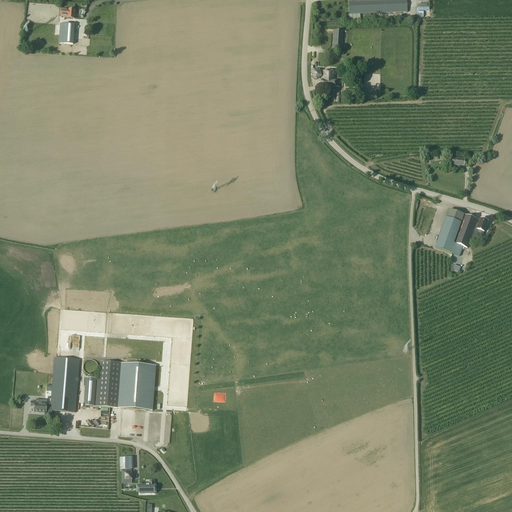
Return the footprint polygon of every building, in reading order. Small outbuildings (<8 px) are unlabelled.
[(360,20),(360,14),(407,12),(406,0),(351,0),(348,0),(349,5),(349,15),(348,15),(348,20),(360,20)] [(429,17),(429,10),(426,10),(426,5),(423,5),(423,8),(417,9),(417,17),(429,17)] [(70,11),(59,18),(59,20),(77,23),(70,11)] [(73,45),(74,25),(65,24),(65,27),(60,27),(59,44),(73,45)] [(342,31),(335,31),(334,47),(341,47),(342,31)] [(321,81),(321,87),(335,88),(339,88),(340,82),(335,82),(336,72),(322,71),(322,81),(321,81)] [(453,158),(452,165),(463,167),(464,160),(453,158)] [(484,232),(487,222),(480,219),(478,224),(477,224),(478,220),(448,209),(434,249),(450,255),(454,244),(467,249),(473,232),(476,233),(477,230),(484,232)] [(79,360),(54,358),(50,404),(36,404),(36,402),(31,402),(31,406),(34,407),(34,412),(45,413),(45,410),(50,410),(50,411),(75,413),(76,402),(79,402),(79,390),(77,390),(79,360)] [(83,370),(84,371),(84,372),(85,373),(86,374),(87,375),(88,375),(89,375),(90,375),(91,375),(92,375),(93,375),(94,374),(95,374),(96,373),(96,372),(97,372),(97,371),(98,370),(98,369),(98,368),(98,367),(98,366),(97,365),(97,364),(96,363),(95,362),(94,362),(94,361),(93,361),(92,361),(91,360),(90,360),(89,361),(88,361),(87,361),(86,362),(85,363),(84,364),(84,365),(83,365),(83,366),(83,367),(83,368),(83,369),(83,370)] [(117,409),(120,364),(100,362),(99,380),(96,380),(94,407),(117,409)] [(155,366),(120,364),(117,409),(152,411),(155,366)] [(96,379),(85,378),(83,406),(94,407),(96,379)] [(132,469),(131,457),(119,457),(119,470),(132,469)] [(131,470),(122,470),(121,470),(122,483),(123,483),(125,483),(125,481),(132,481),(131,470)] [(154,481),(149,481),(149,485),(139,485),(139,494),(154,494),(154,485),(154,481)]
